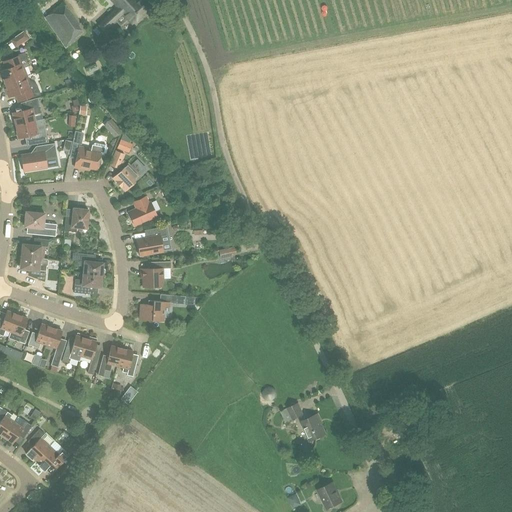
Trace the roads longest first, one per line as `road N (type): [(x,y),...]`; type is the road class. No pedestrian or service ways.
road 1 (residential): [(0,287),(93,321),(111,319),(120,304),(115,231),(104,200),(83,190),(5,191)]
road 2 (unclassified): [(396,511),(265,240)]
road 3 (track): [(265,240),(227,155),(195,40),(172,0)]
